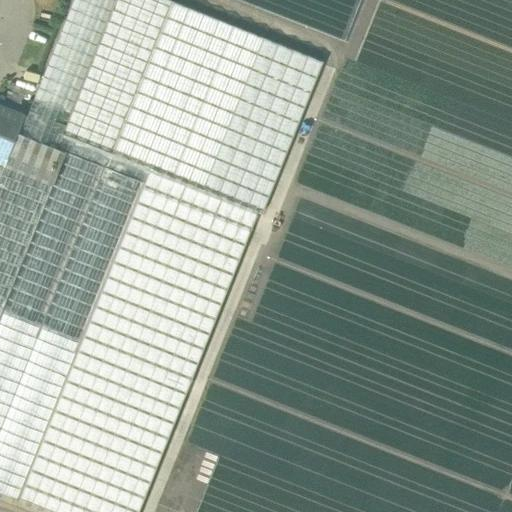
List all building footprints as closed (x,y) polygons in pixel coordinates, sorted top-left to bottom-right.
[(72,0),(26,113),(25,117),(61,131),(113,0),(72,0)] [(264,37),(172,0),(113,0),(61,131),(203,187),(264,37)] [(264,37),(203,187),(254,207),(314,57),(264,37)] [(0,103),(0,162),(2,163),(15,130),(19,132),(25,117),(26,113),(0,103)] [(248,222),(254,207),(203,187),(61,131),(25,117),(19,132),(59,148),(65,150),(142,180),(248,222)] [(2,163),(0,169),(0,313),(65,150),(59,148),(50,170),(10,154),(19,132),(15,130),(2,163)] [(19,132),(10,154),(50,170),(59,148),(19,132)] [(65,150),(0,313),(0,492),(16,499),(142,180),(65,150)] [(49,511),(133,511),(248,222),(142,180),(16,499),(49,511)]
